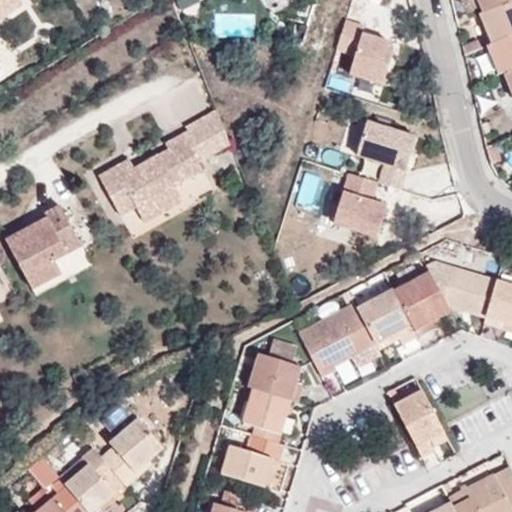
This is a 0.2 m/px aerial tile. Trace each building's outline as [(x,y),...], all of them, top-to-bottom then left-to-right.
[(0,0),(0,20),(22,6),(17,0),(0,0)] [(511,0),(478,0),(484,12),(511,0)] [(511,0),(484,12),(480,13),(493,42),(511,34),(511,0)] [(356,53),(350,72),(383,82),(394,46),(390,40),(362,32),(364,25),(345,19),(336,47),(356,53)] [(487,44),(500,74),(505,72),(511,68),(511,34),(493,42),(487,44)] [(386,163),(380,182),(401,189),(417,136),(368,121),(358,155),(386,163)] [(128,158),(97,175),(120,215),(134,207),(136,210),(176,188),(204,172),(182,133),(163,144),(166,148),(133,167),(128,158)] [(373,201),(379,182),(350,173),(331,239),(354,246),(359,230),(379,236),(388,205),(373,201)] [(176,188),(136,210),(145,225),(184,202),(176,188)] [(45,215),(48,220),(33,228),(35,232),(27,237),(24,232),(6,242),(32,290),(61,274),(54,261),(82,246),(61,207),(45,215)] [(35,232),(33,228),(24,232),(27,237),(35,232)] [(449,307),(487,318),(498,281),(453,267),(444,296),(449,307)] [(395,291),(419,336),(435,327),(433,322),(439,318),(451,312),(449,307),(444,296),(431,272),(395,291)] [(511,284),(498,281),(487,318),(511,325),(511,284)] [(403,345),(419,336),(395,291),(394,289),(359,308),(377,343),(396,333),(400,340),(403,345)] [(357,367),(382,354),(380,350),(377,343),(359,308),(356,305),(300,333),(323,376),(338,369),(336,364),(351,356),(357,367)] [(442,322),(439,318),(433,322),(435,327),(442,322)] [(380,350),(400,340),(396,333),(377,343),(380,350)] [(260,353),(250,387),(254,389),(292,399),(299,402),(303,386),(297,383),(302,365),(260,353)] [(292,399),(254,389),(245,422),(257,427),(255,435),(279,442),(283,427),(286,427),(289,419),(286,418),(292,399)] [(423,390),(395,404),(422,456),(436,449),(435,447),(432,440),(445,433),(423,390)] [(103,436),(109,443),(133,423),(127,417),(103,436)] [(114,447),(103,456),(127,485),(138,476),(135,472),(164,448),(139,418),(133,423),(109,443),(114,447)] [(435,447),(449,440),(445,433),(432,440),(435,447)] [(255,435),(251,434),(248,450),(231,445),(222,474),(266,487),(274,459),(281,460),(285,444),(279,442),(255,435)] [(103,456),(95,447),(82,457),(89,465),(66,483),(68,486),(90,511),(93,511),(113,494),(117,499),(119,500),(131,490),(127,485),(103,456)] [(82,457),(59,476),(66,483),(89,465),(82,457)] [(272,489),(281,460),(274,459),(266,487),(272,489)] [(511,508),(511,470),(509,466),(494,474),(511,508)] [(511,511),(511,508),(494,474),(449,498),(452,503),(456,511),(511,511)] [(90,511),(68,486),(37,511),(90,511)] [(256,511),(261,500),(226,489),(222,505),(215,503),(212,511),(256,511)] [(101,511),(117,499),(113,494),(93,511),(101,511)] [(456,511),(452,503),(434,511),(456,511)]
